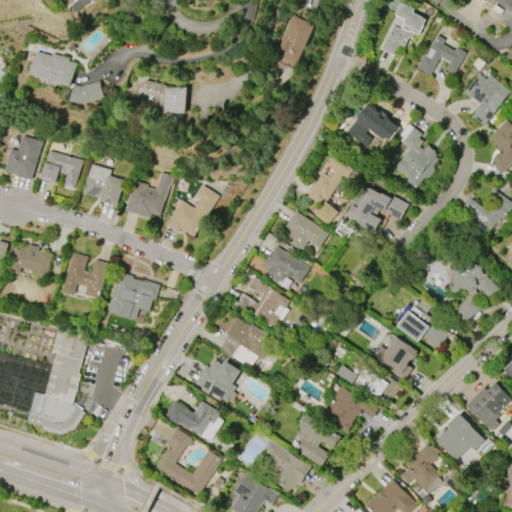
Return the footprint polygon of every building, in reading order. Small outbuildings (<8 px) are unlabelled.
[(394,55),(382,49),(393,27),(400,30),(405,20),(396,15),(401,5),(404,6),(404,5),(414,10),(413,13),(425,19),(418,35),(414,33),(411,38),(408,37),(404,46),(399,44),(394,55)] [(274,54),(292,16),(298,18),(302,9),(319,17),(297,64),(274,54)] [(466,54),(453,75),(445,70),(449,62),(441,58),(441,59),(439,58),(429,76),(416,68),(428,48),(429,48),(436,36),(444,40),(441,45),(454,52),(456,48),(466,54)] [(71,59),(70,61),(78,64),(71,87),(30,74),(37,51),(53,56),(53,54),(71,59)] [(489,74),(510,92),(482,126),(469,116),(479,104),(470,97),(469,98),(462,92),(478,73),(485,79),(489,74)] [(170,87),(188,88),(188,114),(186,114),(186,124),(171,124),(172,113),(166,113),(166,108),(141,100),(147,80),(170,87)] [(83,87),(100,81),(105,97),(83,104),(71,101),(75,85),(83,87)] [(367,148),(348,132),(355,123),(356,124),(366,111),(369,114),(373,109),(381,115),(377,120),(382,124),(387,119),(400,129),(391,140),(387,137),(385,140),(378,134),(367,148)] [(511,162),(500,174),(490,164),(492,162),(490,160),(498,152),(495,149),(497,146),(488,137),(506,120),(511,126),(511,125),(511,162)] [(433,171),(427,179),(422,178),(415,188),(408,183),(409,181),(394,169),(401,161),(399,156),(406,148),(400,143),(401,142),(397,139),(408,124),(421,134),(418,138),(422,141),(418,147),(422,149),(424,146),(425,147),(426,146),(433,152),(432,153),(435,155),(433,157),(437,160),(432,167),(433,171)] [(42,142),(31,180),(17,176),(17,175),(4,171),(10,149),(17,151),(21,136),(42,142)] [(48,151),(82,161),(74,189),(63,186),(66,175),(59,173),(56,184),(40,179),(48,151)] [(320,205),(308,197),(323,173),(330,177),(335,170),(327,165),(332,157),(353,171),(347,181),(343,178),(327,201),(323,199),(320,205)] [(90,164),(111,170),(109,176),(124,180),(117,206),(100,201),(100,198),(82,193),(90,164)] [(150,218),(124,211),(133,181),(147,185),(146,187),(155,190),(160,173),(172,176),(170,186),(168,186),(159,217),(151,214),(150,218)] [(164,226),(181,200),(194,209),(200,199),(193,194),(200,183),(220,196),(193,237),(181,229),(178,234),(164,226)] [(400,221),(375,207),(370,215),(381,221),(375,232),(355,221),(356,220),(346,215),(351,206),(357,209),(369,187),(380,194),(381,192),(391,198),(392,195),(410,204),(400,221)] [(493,190),(511,203),(511,205),(502,220),(498,217),(490,230),(487,228),(484,233),(477,228),(478,226),(472,222),(474,220),(460,210),(469,198),(487,211),(493,202),(488,199),(490,196),(489,195),(491,191),(492,192),(493,190)] [(327,226),(313,214),(314,213),(312,212),(314,209),(316,210),(324,201),(338,213),(327,226)] [(294,211),(327,233),(318,248),(308,241),(301,251),(298,249),(297,250),(288,244),(289,243),(284,239),(289,231),(284,228),(294,211)] [(0,272),(0,241),(9,244),(1,273),(0,272)] [(8,272),(15,245),(27,248),(28,245),(39,248),(38,251),(53,255),(46,281),(34,278),(36,272),(22,268),(20,275),(8,272)] [(275,246),(308,269),(298,284),(287,277),(286,279),(291,282),(285,290),(270,279),(270,278),(264,274),(270,266),(264,263),(275,246)] [(73,253),(88,257),(85,271),(91,273),(95,260),(109,264),(100,299),(86,295),(88,287),(78,285),(75,296),(63,293),(73,253)] [(498,290),(485,302),(474,290),(476,298),(472,298),(472,303),(478,310),(461,325),(450,313),(464,300),(463,294),(451,297),(444,265),(459,262),(460,263),(468,261),(480,269),(481,274),(483,272),(485,275),(484,276),(498,290)] [(108,311),(118,272),(134,277),(133,278),(144,281),(144,280),(160,285),(156,301),(153,300),(150,312),(140,309),(137,321),(119,316),(119,314),(108,311)] [(253,277),(272,290),(289,302),(285,308),(289,310),(282,321),(278,318),(273,326),(238,303),(243,295),(258,304),(262,297),(247,287),(253,277)] [(415,342),(394,326),(405,312),(406,312),(411,305),(412,305),(418,297),(435,310),(428,320),(447,334),(437,348),(420,335),(415,342)] [(236,318),(249,326),(251,324),(274,339),(262,358),(258,356),(250,368),(232,357),(232,358),(220,350),(229,337),(225,334),(236,318)] [(57,330),(89,338),(80,374),(82,374),(75,403),(84,409),(82,411),(86,414),(75,430),(61,435),(43,430),(44,427),(28,423),(36,393),(46,395),(57,353),(52,351),(57,330)] [(394,336),(405,340),(421,351),(415,359),(413,361),(409,367),(413,369),(404,382),(376,363),(379,359),(374,355),(380,346),(385,349),(392,339),(394,336)] [(233,391),(237,393),(232,401),(229,399),(226,403),(195,382),(205,366),(209,368),(214,360),(221,364),(223,361),(239,372),(231,384),(236,387),(233,391)] [(511,380),(502,370),(511,360),(511,380)] [(342,365),(358,376),(352,384),(336,373),(342,365)] [(364,368),(388,384),(379,398),(370,392),(371,391),(359,383),(364,375),(361,373),(364,368)] [(494,383),(511,399),(497,413),(500,416),(495,420),(499,424),(491,432),(465,406),(483,388),(486,391),(494,383)] [(378,410),(373,419),(361,410),(359,413),(361,413),(358,417),(357,416),(352,424),(353,425),(346,435),(318,416),(324,406),(326,408),(342,385),(378,410)] [(201,401),(220,414),(218,418),(223,421),(209,442),(179,422),(177,425),(164,417),(174,401),(193,413),(201,401)] [(459,412),(468,421),(465,424),(475,434),(467,442),(469,444),(463,450),(468,454),(457,465),(435,442),(442,435),(439,432),(459,412)] [(306,415),(340,438),(332,449),(320,441),(316,447),(329,455),(320,468),(300,454),(309,442),(310,443),(312,440),(298,431),(300,428),(298,426),(306,415)] [(221,460),(199,495),(179,483),(178,484),(164,475),(165,474),(154,468),(167,448),(169,450),(171,447),(165,443),(174,428),(191,438),(190,439),(192,441),(188,447),(186,446),(174,464),(191,474),(206,450),(221,460)] [(273,442),(311,467),(299,484),(297,483),(293,490),(272,475),(277,467),(267,461),(271,455),(266,452),(273,442)] [(405,465),(427,444),(438,456),(430,464),(440,475),(438,477),(442,481),(428,495),(414,480),(409,484),(401,476),(408,469),(405,465)] [(247,474),(279,495),(272,505),(265,500),(261,506),(262,507),(258,511),(237,511),(231,508),(239,496),(235,493),(247,474)] [(392,479),(417,506),(411,511),(399,511),(397,509),(394,511),(371,511),(370,510),(371,509),(366,504),(392,479)]
